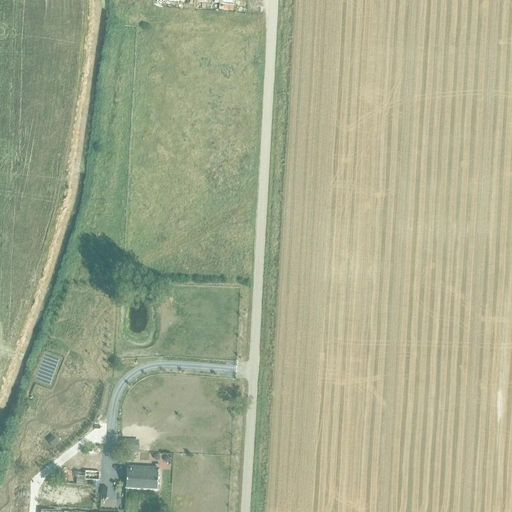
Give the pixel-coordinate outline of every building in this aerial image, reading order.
[(217,0),(217,4),(222,3),(222,11),(235,10),(234,0),(217,0)] [(121,440),(121,451),(138,452),(138,441),(121,440)] [(88,479),(102,479),(103,448),(89,447),(88,479)] [(125,489),(157,491),(158,469),(126,467),(125,489)] [(67,484),(87,485),(88,471),(68,470),(67,484)]
